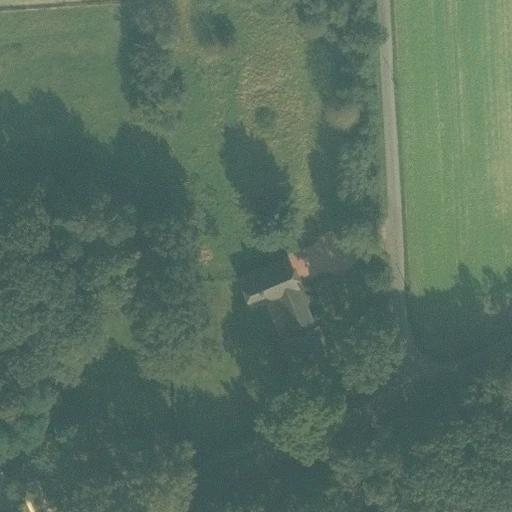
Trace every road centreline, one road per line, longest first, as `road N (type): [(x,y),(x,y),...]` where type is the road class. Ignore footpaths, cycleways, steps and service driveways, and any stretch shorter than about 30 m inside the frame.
road 1 (unclassified): [(381,0),(400,331),(413,391)]
road 2 (unclassified): [(413,391),(153,511)]
